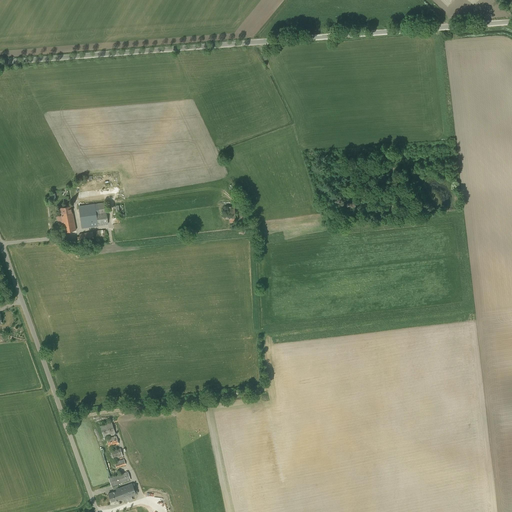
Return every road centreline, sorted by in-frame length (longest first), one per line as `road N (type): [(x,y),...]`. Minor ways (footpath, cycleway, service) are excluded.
road 1 (unclassified): [(0,63),(511,24)]
road 2 (unclassified): [(94,511),(0,246)]
